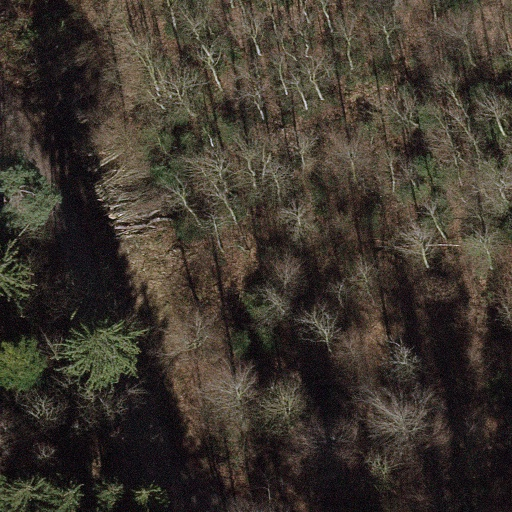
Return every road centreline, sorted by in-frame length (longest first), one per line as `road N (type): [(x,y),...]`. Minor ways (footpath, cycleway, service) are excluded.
road 1 (track): [(0,113),(41,173),(115,333),(210,500),(231,511)]
road 2 (track): [(0,507),(210,500)]
